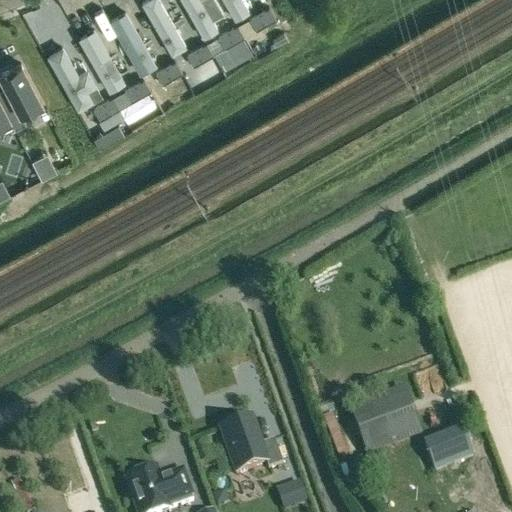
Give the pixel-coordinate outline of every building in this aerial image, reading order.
[(173,61),(192,50),(166,0),(150,0),(144,3),(173,61)] [(181,0),(206,40),(223,30),(204,0),(181,0)] [(225,0),(239,23),(254,14),(246,0),(225,0)] [(276,19),(269,7),(249,19),(256,30),(276,19)] [(114,22),(141,77),(159,68),(132,13),(114,22)] [(245,37),(238,25),(218,37),(225,48),(245,37)] [(79,42),(107,92),(129,80),(101,30),(79,42)] [(244,37),(225,48),(215,54),(224,71),(253,54),(244,37)] [(213,55),(207,43),(187,54),(194,66),(213,55)] [(50,58),(82,113),(98,103),(66,49),(50,58)] [(162,84),(182,73),(175,61),(156,72),(162,84)] [(13,126),(15,129),(26,123),(24,120),(45,109),(21,64),(13,68),(12,64),(0,70),(0,74),(15,102),(4,108),(13,126)] [(131,102),(151,91),(144,79),(124,90),(131,102)] [(100,120),(120,109),(113,97),(93,108),(100,120)] [(0,132),(13,126),(4,108),(0,100),(0,132)] [(118,125),(94,139),(99,149),(124,135),(118,125)] [(353,416),(364,448),(421,428),(410,397),(353,416)] [(251,419),(220,430),(236,475),(266,464),(268,470),(282,464),(274,440),(260,445),(251,419)] [(155,468),(125,479),(125,480),(137,511),(162,511),(193,501),(182,471),(167,477),(167,479),(160,481),(155,468)] [(300,481),(276,489),(283,509),(306,501),(300,481)]
